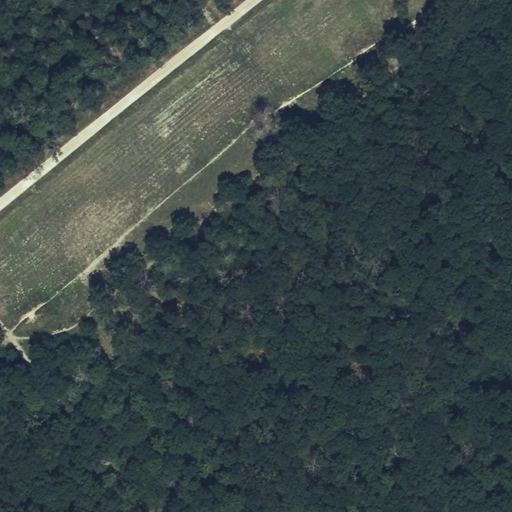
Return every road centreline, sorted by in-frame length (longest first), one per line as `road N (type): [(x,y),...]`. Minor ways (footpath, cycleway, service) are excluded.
road 1 (track): [(11,340),(67,327),(473,0)]
road 2 (track): [(247,0),(0,204)]
road 3 (track): [(11,340),(148,511)]
